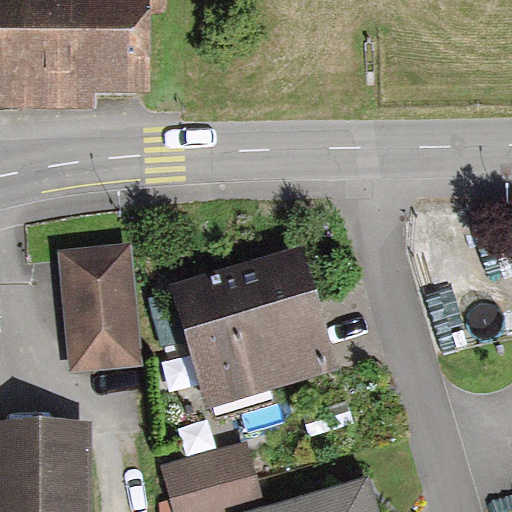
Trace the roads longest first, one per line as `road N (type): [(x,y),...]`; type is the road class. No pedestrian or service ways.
road 1 (residential): [(357,147),(374,232),(459,511)]
road 2 (tertiary): [(0,176),(123,156),(357,147)]
road 3 (tertiary): [(357,147),(511,143)]
